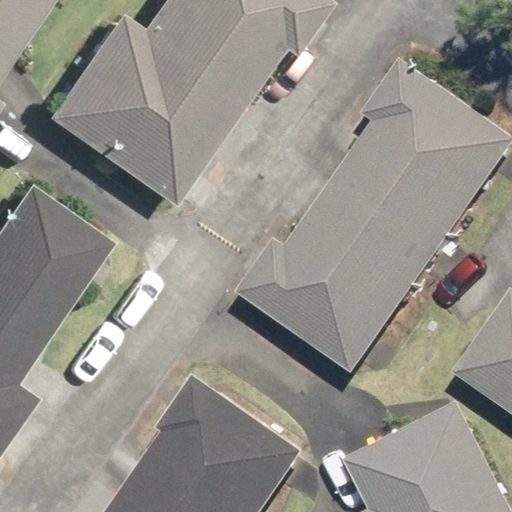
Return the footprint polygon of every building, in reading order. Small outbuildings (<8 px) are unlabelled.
[(0,0),(0,84),(60,0),(0,0)] [(328,0),(130,0),(48,116),(179,209),(329,0),(328,0)] [(511,165),(511,134),(410,62),(245,293),(361,375),(511,165)] [(30,184),(0,226),(0,402),(114,244),(30,184)] [(511,318),(466,382),(511,414),(511,318)] [(103,511),(299,511),(328,472),(198,380),(103,511)] [(375,511),(511,511),(511,490),(495,456),(486,460),(466,409),(375,445),(374,444),(352,454),(375,511)]
